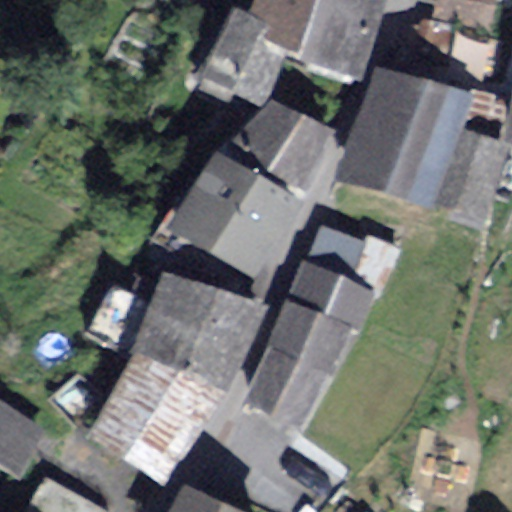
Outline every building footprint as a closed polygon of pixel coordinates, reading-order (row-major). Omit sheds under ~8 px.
[(377,9),(365,4),(352,0),(268,0),(258,31),(270,35),(263,53),(281,59),(350,84),(377,9)] [(491,0),(443,0),(439,15),(484,28),(491,0)] [(263,53),(270,35),(258,31),(236,23),(214,84),(265,102),(281,59),(263,53)] [(451,36),(426,28),(411,78),(436,85),(451,36)] [(348,181),(411,201),(444,100),(381,79),(348,181)] [(444,100),(411,201),(437,210),(460,139),(463,130),(475,134),(482,112),(444,100)] [(328,141),(269,107),(233,169),(293,203),(328,141)] [(479,223),(503,153),(460,139),(437,210),(479,223)] [(300,207),(293,203),(233,169),(220,161),(176,237),(257,283),(300,207)] [(325,233),(310,265),(343,281),(358,248),(325,233)] [(362,241),(358,248),(343,281),(376,296),(395,256),(362,241)] [(376,296),(343,281),(310,265),(292,302),(359,333),(376,296)] [(246,332),(183,295),(98,439),(161,476),(246,332)] [(336,381),(359,333),(292,302),(270,350),(329,378),(336,381)] [(244,405),(303,433),(329,378),(270,350),(244,405)] [(38,434),(0,411),(0,464),(14,473),(38,434)]
